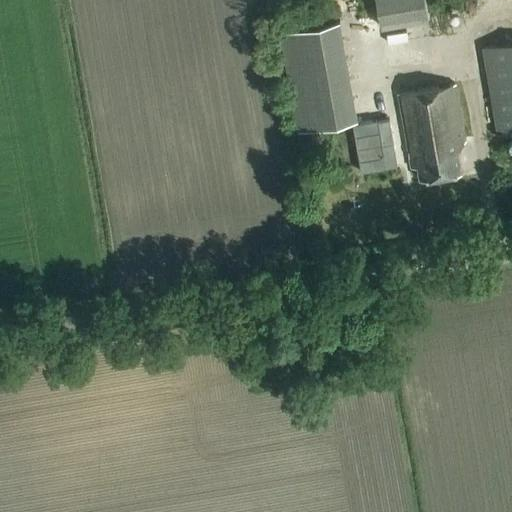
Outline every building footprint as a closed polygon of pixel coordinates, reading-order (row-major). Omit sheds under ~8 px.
[(380,0),(386,25),(435,15),(431,0),(380,0)] [(300,127),(361,118),(347,17),(285,26),(300,127)] [(511,43),(484,48),(499,138),(511,136),(511,43)] [(455,84),(398,94),(411,169),(418,168),(420,180),(461,173),(458,150),(465,142),(455,84)] [(377,120),(353,125),(361,173),(398,167),(390,119),(378,122),(377,120)]
